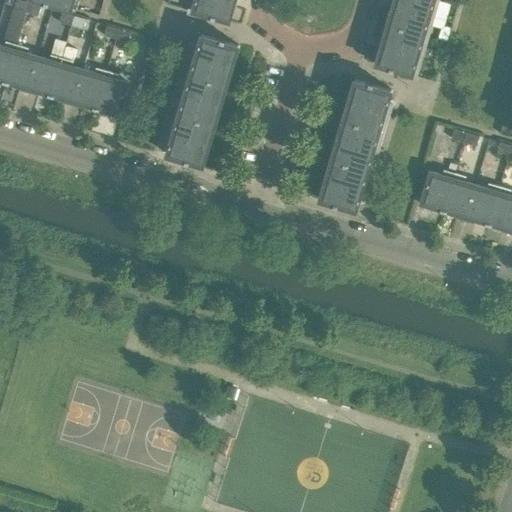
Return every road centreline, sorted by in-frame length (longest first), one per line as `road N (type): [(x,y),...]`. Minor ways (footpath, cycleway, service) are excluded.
road 1 (tertiary): [(511,285),(253,211)]
road 2 (tertiary): [(253,211),(0,133)]
road 3 (residential): [(253,211),(301,46)]
